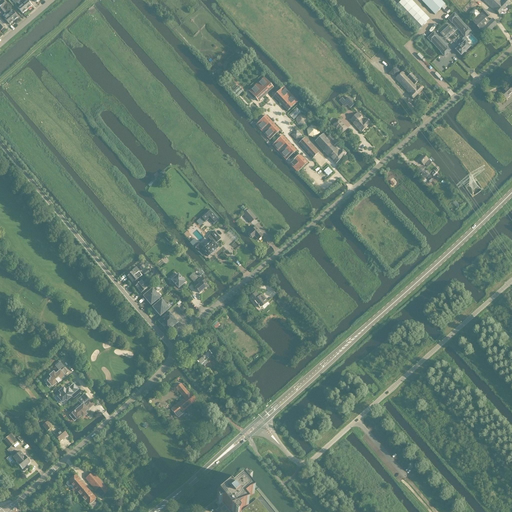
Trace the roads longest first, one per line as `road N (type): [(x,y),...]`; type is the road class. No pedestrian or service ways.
road 1 (unclassified): [(173,351),(190,327),(511,49)]
road 2 (primary): [(262,419),(511,192)]
road 3 (unclassified): [(173,351),(0,142)]
road 4 (unclassified): [(511,280),(312,460)]
road 5 (unclassified): [(14,504),(154,378),(173,351)]
road 6 (track): [(0,80),(91,0)]
